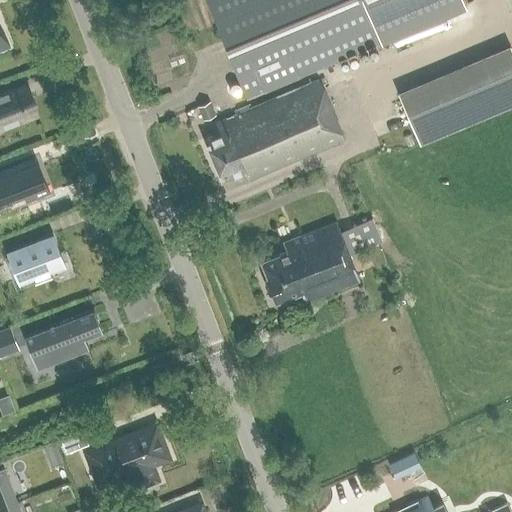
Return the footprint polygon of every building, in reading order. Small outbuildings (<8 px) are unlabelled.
[(205,0),(246,99),(469,8),(465,0),(205,0)] [(0,51),(10,48),(8,44),(0,30),(0,51)] [(511,54),(509,48),(397,94),(419,147),(511,107),(511,54)] [(210,126),(214,135),(204,139),(221,180),(244,171),(248,181),(344,140),(318,80),(210,126)] [(0,94),(0,130),(4,127),(36,115),(29,96),(25,97),(21,87),(0,94)] [(216,116),(211,103),(199,108),(205,121),(216,116)] [(49,193),(37,162),(0,175),(0,205),(23,196),(25,203),(49,193)] [(285,252),(260,262),(266,279),(263,280),(273,303),(301,292),(304,301),(359,280),(336,222),(282,243),(285,252)] [(373,223),(345,234),(353,254),(381,242),(373,223)] [(50,271),(65,265),(52,233),(6,251),(18,283),(33,278),(34,281),(51,274),(50,271)] [(76,341),(102,331),(93,309),(23,336),(31,358),(46,352),(51,365),(80,353),(76,341)] [(9,326),(0,329),(0,356),(18,350),(9,326)] [(8,394),(0,397),(0,409),(2,415),(15,410),(8,394)] [(105,446),(106,448),(89,454),(98,478),(110,474),(111,479),(131,471),(135,482),(153,475),(148,463),(165,457),(158,438),(153,440),(149,430),(117,443),(117,441),(105,446)] [(83,432),(60,441),(66,454),(88,445),(83,432)] [(414,452),(389,464),(396,478),(420,466),(414,452)] [(0,509),(17,503),(4,469),(0,470),(0,509)] [(20,511),(17,503),(0,509),(0,511),(20,511)] [(445,511),(444,508),(435,511),(429,511),(425,503),(405,511),(445,511)]
